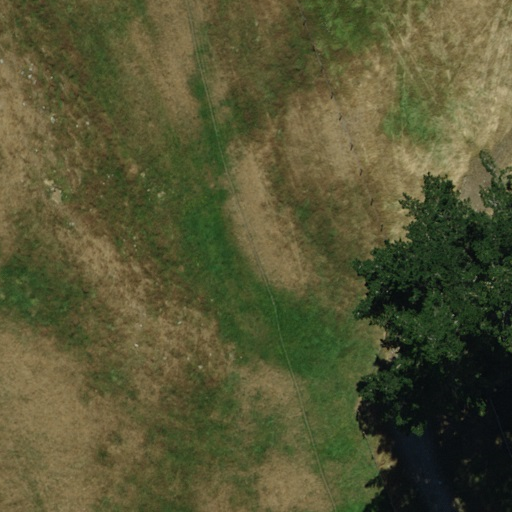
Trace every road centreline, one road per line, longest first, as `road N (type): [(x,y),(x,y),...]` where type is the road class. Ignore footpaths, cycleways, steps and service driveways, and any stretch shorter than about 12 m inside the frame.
road 1 (track): [(418,511),(348,321),(249,0)]
road 2 (track): [(348,321),(511,204)]
